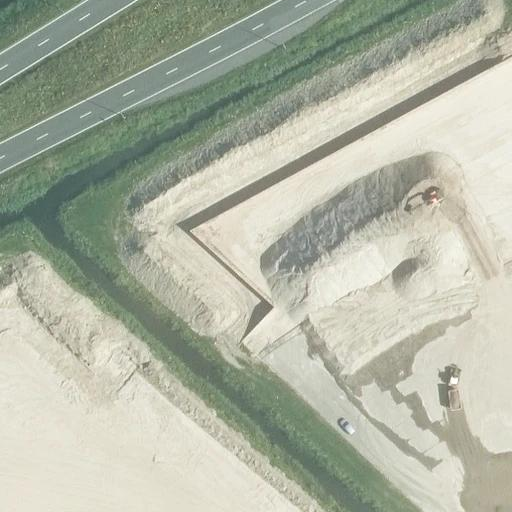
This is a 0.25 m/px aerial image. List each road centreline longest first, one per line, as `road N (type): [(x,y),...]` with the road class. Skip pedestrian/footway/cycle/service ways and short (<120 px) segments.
road 1 (trunk): [(0,157),(307,0)]
road 2 (trunk): [(112,0),(0,69)]
